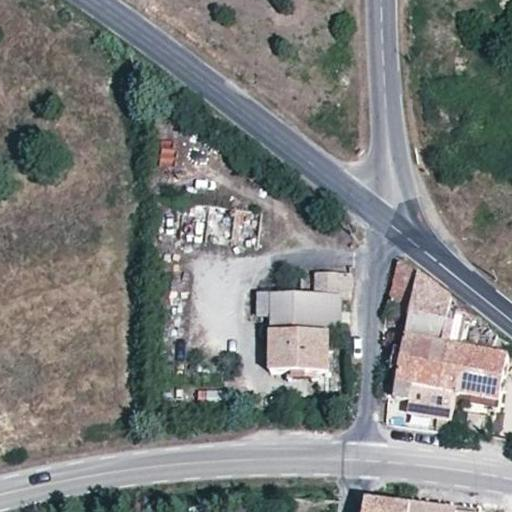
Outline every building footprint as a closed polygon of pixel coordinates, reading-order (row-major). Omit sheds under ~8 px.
[(164,150),(157,183),(174,186),(180,153),(164,150)] [(395,268),(387,317),(407,324),(404,338),(487,357),(497,341),(396,264),(395,268)] [(271,300),(269,339),(332,341),(341,341),(342,302),(348,302),(349,279),(322,278),(320,284),(314,284),(313,301),(271,300)] [(487,357),(404,338),(397,368),(395,368),(387,402),(408,406),(411,389),(455,398),(456,403),(469,406),(495,411),(497,411),(506,361),(487,357)] [(331,381),(332,341),(269,339),(268,379),(331,381)] [(448,427),(456,403),(455,398),(411,389),(408,406),(406,417),(448,427)] [(198,393),(199,404),(224,403),(224,392),(198,393)] [(280,400),(270,401),(270,411),(281,411),(280,400)] [(495,411),(469,406),(464,431),(490,436),(495,411)]
